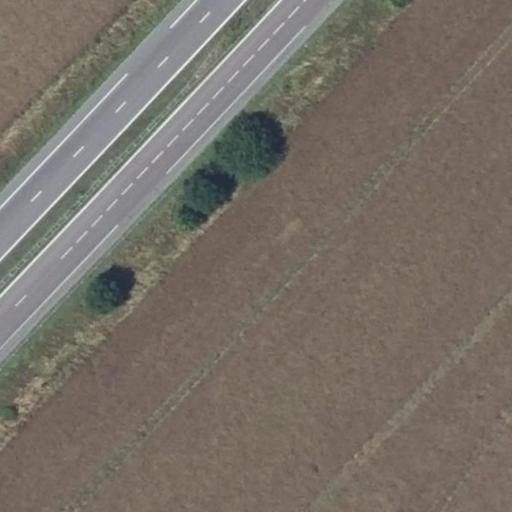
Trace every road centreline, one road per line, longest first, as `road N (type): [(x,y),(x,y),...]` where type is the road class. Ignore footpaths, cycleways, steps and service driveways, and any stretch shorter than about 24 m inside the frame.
road 1 (motorway): [(0,322),(305,0)]
road 2 (motorway): [(219,0),(0,233)]
